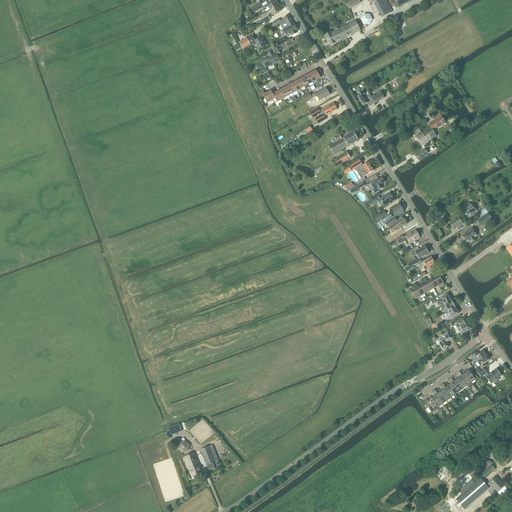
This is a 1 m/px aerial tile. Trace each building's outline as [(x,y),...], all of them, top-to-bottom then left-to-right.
[(270,10),(277,6),(274,0),(264,6),(266,9),(268,7),(270,10)] [(392,12),(385,0),(380,0),(374,4),(382,18),(392,12)] [(393,0),(399,9),(414,0),(393,0)] [(277,6),(270,10),(272,13),(268,15),(269,17),(263,20),(265,23),(271,19),(270,19),(273,17),(272,16),(281,11),(277,6)] [(369,25),(372,20),(369,15),(364,15),(361,20),(364,25),(369,25)] [(280,24),(279,25),(280,27),(281,26),(283,30),(285,29),(293,25),(289,16),(284,18),(285,20),(281,22),(279,23),(280,24)] [(330,33),(325,36),(327,40),(328,42),(330,46),(336,43),(360,31),(355,21),(338,30),(337,29),(335,30),(336,31),(331,34),(330,33)] [(293,25),(285,29),(283,30),(287,38),(291,36),(292,36),(297,33),(296,32),(297,31),(294,25),(293,25)] [(239,43),(234,34),(230,37),(235,45),(239,43)] [(252,35),(247,38),(251,45),(252,47),(256,45),(259,50),(267,45),(263,37),(256,41),(252,35)] [(247,38),(239,42),(241,45),(240,46),(242,49),(243,49),(245,52),(252,48),(252,47),(251,45),(247,38)] [(269,57),(273,64),(273,65),(279,62),(276,56),(287,50),(285,47),(280,49),(279,48),(279,49),(279,50),(278,51),(276,48),(272,50),(274,53),(272,54),(270,51),(267,53),(269,57)] [(273,64),(269,57),(261,62),(262,64),(259,65),(263,72),(266,70),(265,69),(273,64)] [(316,70),(312,72),(317,81),(321,79),(316,70)] [(317,81),(312,72),(308,74),(313,83),(317,81)] [(313,83),(308,74),(304,77),(309,85),(313,83)] [(408,79),(405,75),(398,79),(401,83),(408,79)] [(309,85),(304,77),(300,79),(305,87),(306,89),(310,87),(309,85)] [(305,87),(300,79),(296,81),(301,89),(305,87)] [(301,89),(296,81),(292,83),(297,91),(301,89)] [(297,91),(292,83),(289,85),(294,93),(297,91)] [(294,93),(289,85),(285,88),(290,96),(294,93)] [(290,96),(285,88),(280,90),(285,98),(290,96)] [(330,95),(326,88),(316,94),(315,93),(313,95),(314,97),(316,96),(319,101),(330,95)] [(273,90),(271,91),(276,99),(274,100),(276,103),(283,99),(285,98),(280,90),(275,93),(273,90)] [(263,91),(261,92),(265,100),(263,101),(265,104),(276,99),(271,91),(265,94),(263,91)] [(381,92),(371,97),(371,98),(374,104),(384,98),(381,92)] [(364,93),(357,97),(363,106),(367,103),(369,107),(374,104),(371,98),(371,97),(370,95),(369,95),(366,97),(364,93)] [(312,98),(310,94),(304,97),(306,102),(312,98)] [(318,108),(310,112),(313,118),(314,117),(318,124),(326,120),(324,116),(326,115),(326,116),(337,110),(334,103),(322,109),(323,110),(320,111),(318,108)] [(436,117),(438,119),(429,125),(431,128),(426,132),(431,140),(436,137),(437,137),(433,131),(445,124),(439,115),(436,117)] [(342,139),(346,147),(358,140),(354,132),(342,139)] [(431,140),(426,132),(416,138),(421,146),(431,140)] [(337,142),(329,146),(334,154),(346,147),(342,139),(339,135),(335,138),(337,142)] [(428,155),(425,150),(415,156),(419,161),(428,155)] [(346,153),(336,159),(331,162),(335,168),(350,159),(346,153)] [(359,160),(350,166),(353,170),(355,169),(362,165),(359,160)] [(362,165),(355,169),(362,179),(373,171),(368,163),(363,166),(362,165)] [(383,188),(381,185),(385,183),(384,182),(384,181),(383,179),(382,179),(382,178),(379,180),(378,179),(370,183),(371,185),(373,188),(372,191),(374,195),(380,191),(379,191),(383,188)] [(351,183),(345,187),(347,191),(354,187),(351,183)] [(390,194),(378,201),(382,207),(394,200),(390,194)] [(466,209),(463,211),(467,217),(476,211),(472,205),(471,205),(470,204),(468,204),(465,205),(465,208),(466,209)] [(399,216),(400,215),(404,212),(399,205),(392,210),(396,217),(399,216)] [(488,214),(484,209),(478,212),(479,214),(477,216),(479,219),(481,217),(482,218),(488,214)] [(482,227),(492,221),(488,215),(478,221),(482,227)] [(396,219),(394,217),(384,223),(388,229),(389,228),(392,233),(401,227),(397,221),(396,219)] [(397,221),(401,227),(402,227),(402,228),(407,224),(407,223),(406,221),(405,221),(403,218),(402,218),(401,219),(398,221),(397,221)] [(459,218),(450,223),(451,225),(450,226),(451,227),(452,227),(454,230),(459,227),(461,230),(467,226),(464,221),(462,222),(459,218)] [(474,238),(477,236),(473,229),(468,232),(468,233),(462,237),(463,237),(462,238),(464,240),(467,244),(470,241),(472,244),(476,241),(474,238)] [(416,231),(405,237),(409,244),(420,238),(416,231)] [(425,246),(415,253),(418,257),(415,259),(415,260),(412,262),(412,263),(414,265),(415,264),(421,261),(420,260),(429,254),(425,246)] [(424,263),(427,267),(425,268),(426,270),(428,269),(428,270),(431,268),(431,267),(435,264),(432,258),(424,263)] [(432,274),(439,286),(444,284),(440,276),(437,277),(435,273),(432,274)] [(439,286),(432,274),(430,276),(432,280),(430,281),(435,289),(439,286)] [(435,289),(430,281),(428,283),(426,278),(423,280),(430,292),(435,289)] [(430,292),(423,280),(421,281),(423,285),(421,287),(425,294),(430,292)] [(425,294),(421,287),(419,288),(416,284),(414,285),(420,297),(425,294)] [(420,297),(414,285),(411,287),(414,291),(411,292),(416,300),(420,297)] [(447,294),(440,298),(437,300),(441,307),(444,305),(451,301),(447,294)] [(444,305),(441,307),(445,313),(448,311),(455,307),(451,301),(444,305)] [(458,314),(454,307),(455,307),(448,311),(445,313),(449,319),(458,314)] [(458,329),(466,324),(465,322),(467,321),(465,318),(459,321),(457,318),(453,321),(454,322),(451,323),(453,327),(456,326),(458,329)] [(466,324),(458,329),(460,333),(458,335),(461,340),(468,336),(466,332),(471,329),(469,325),(468,326),(466,324)] [(443,351),(444,351),(447,349),(446,348),(449,346),(447,343),(453,339),(449,332),(442,336),(442,338),(439,340),(438,343),(443,351)] [(478,362),(486,355),(483,352),(479,355),(477,352),(472,356),(474,359),(475,358),(478,362)] [(486,355),(478,362),(480,366),(479,366),(481,369),(487,365),(485,363),(489,360),(486,355)] [(484,369),(478,374),(481,378),(484,375),(486,378),(491,384),(494,382),(495,383),(498,380),(498,379),(501,377),(497,370),(492,373),(490,375),(488,376),(486,373),(487,373),(484,369)] [(465,374),(471,383),(475,380),(476,381),(478,379),(474,374),(472,375),(469,371),(465,374)] [(471,383),(465,374),(462,376),(459,372),(458,373),(467,386),(471,383)] [(457,380),(463,389),(467,386),(458,373),(456,375),(459,379),(457,380)] [(463,389),(457,380),(454,382),(451,378),(450,379),(459,392),(463,389)] [(459,392),(450,379),(448,381),(451,385),(449,386),(455,395),(459,392)] [(455,395),(449,386),(446,388),(443,384),(442,385),(451,398),(455,395)] [(440,392),(447,401),(451,398),(442,385),(440,387),(443,391),(440,392)] [(447,401),(440,392),(438,394),(435,390),(433,391),(442,404),(447,401)] [(442,404),(433,391),(431,393),(434,397),(432,399),(438,407),(442,404)] [(440,410),(438,407),(432,399),(428,402),(426,400),(423,402),(428,408),(431,412),(437,408),(439,411),(440,410)] [(182,431),(179,424),(168,428),(169,431),(171,435),(182,431)] [(209,447),(201,450),(207,465),(218,461),(216,455),(213,456),(209,447)] [(199,465),(194,453),(184,457),(189,469),(192,477),(202,473),(199,465)] [(482,474),(485,479),(496,469),(492,465),(482,474)] [(504,486),(496,477),(489,483),(497,492),(504,486)] [(480,479),(456,500),(465,509),(489,489),(480,479)]
